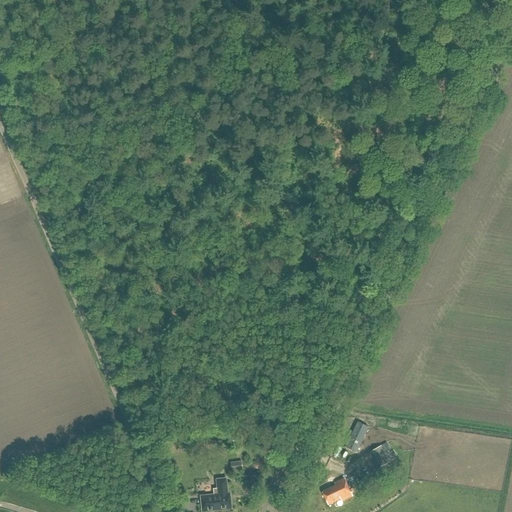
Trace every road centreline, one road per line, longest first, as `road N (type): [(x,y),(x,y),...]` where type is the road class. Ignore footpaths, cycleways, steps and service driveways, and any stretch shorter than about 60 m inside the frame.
road 1 (tertiary): [(286,511),(511,25)]
road 2 (unclassified): [(0,122),(166,511)]
